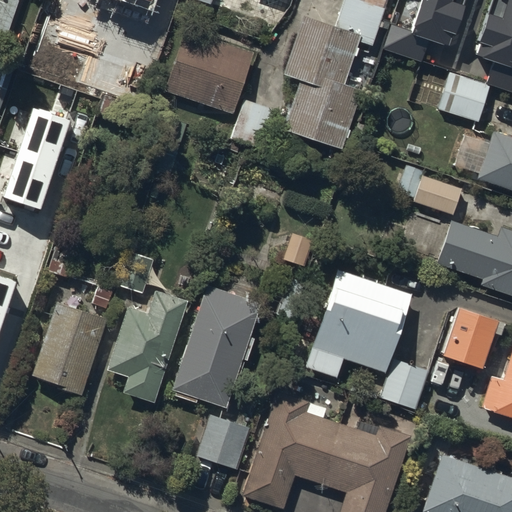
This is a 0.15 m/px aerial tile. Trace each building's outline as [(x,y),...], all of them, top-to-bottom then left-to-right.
[(0,0),(0,26),(5,28),(14,0),(0,0)] [(339,0),(333,20),(302,10),(283,67),(300,73),(284,122),(341,140),(369,55),(353,50),(357,38),(370,42),(383,0),(339,0)] [(422,0),(412,32),(391,25),(384,48),(422,61),(429,39),(449,46),(464,0),(422,0)] [(511,0),(494,0),(477,53),(496,59),(489,83),(511,90),(511,0)] [(155,34),(113,20),(94,77),(136,91),(155,34)] [(250,44),(182,22),(163,84),(230,106),(250,44)] [(0,66),(0,103),(11,70),(0,66)] [(490,86),(450,73),(438,110),(477,123),(490,86)] [(282,108),(241,94),(228,132),(269,146),(282,108)] [(70,122),(33,110),(4,199),(40,211),(70,122)] [(511,130),(492,124),(475,173),(511,185),(511,130)] [(462,189),(422,175),(414,200),(454,214),(462,189)] [(496,228),(448,214),(436,255),(481,269),(478,279),(511,289),(511,223),(499,220),(496,228)] [(55,237),(44,269),(65,275),(75,243),(55,237)] [(142,287),(152,253),(122,244),(111,278),(142,287)] [(293,357),(335,371),(342,349),(384,363),(409,287),(336,263),(309,342),(299,338),(293,357)] [(305,277),(288,272),(275,308),(292,314),(305,277)] [(0,330),(16,281),(0,275),(0,330)] [(258,296),(206,279),(171,382),(179,384),(177,390),(194,396),(196,391),(224,400),(234,370),(238,371),(243,356),(239,355),(240,352),(245,353),(253,331),(247,329),(258,296)] [(146,305),(127,298),(106,362),(127,369),(121,384),(152,395),(186,293),(153,282),(146,305)] [(104,309),(54,294),(31,367),(59,376),(58,378),(80,385),(104,309)] [(494,317),(455,305),(440,352),(479,364),(494,317)] [(511,338),(502,372),(490,369),(481,400),(511,410),(511,338)] [(426,364),(392,353),(380,391),(414,402),(426,364)] [(325,403),(275,385),(241,489),(282,503),(294,468),(345,485),(335,511),(381,511),(409,429),(379,419),(377,423),(360,417),(358,424),(322,412),(325,403)] [(236,463),(249,422),(209,408),(206,416),(202,415),(193,440),(197,442),(195,449),(236,463)] [(511,511),(511,469),(440,445),(420,504),(444,511),(511,511)]
